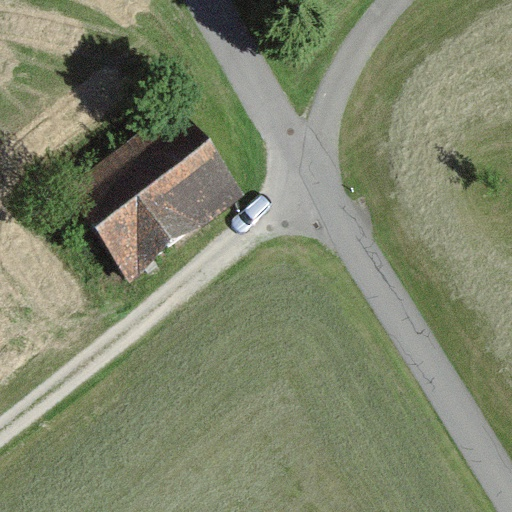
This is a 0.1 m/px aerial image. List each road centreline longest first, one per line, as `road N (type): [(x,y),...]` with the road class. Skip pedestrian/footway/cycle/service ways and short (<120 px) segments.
road 1 (track): [(0,432),(316,185)]
road 2 (unclassified): [(316,185),(511,503)]
road 3 (unclassified): [(207,0),(316,185)]
road 4 (unclassified): [(396,0),(339,93),(316,185)]
